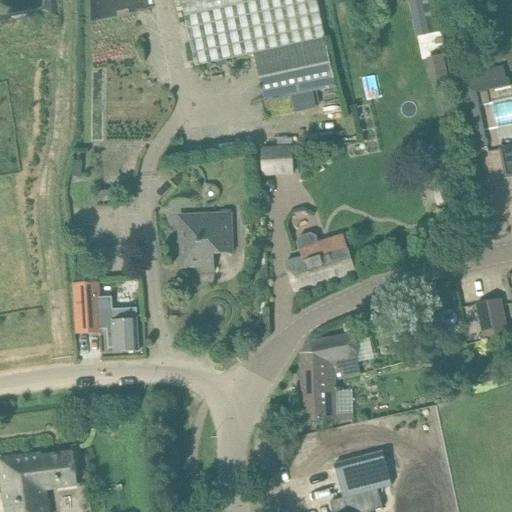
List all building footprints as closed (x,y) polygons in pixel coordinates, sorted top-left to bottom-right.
[(181,0),(195,66),(254,53),(325,38),(316,0),(181,0)] [(325,38),(254,53),(265,103),(336,87),(325,38)] [(443,54),(426,58),(432,84),(449,80),(443,54)] [(291,145),(262,147),(263,176),(293,175),(291,145)] [(440,208),(442,208),(446,208),(448,207),(449,206),(452,203),(452,201),(452,199),(450,189),(449,187),(448,186),(445,185),(442,184),(440,184),(437,186),(436,186),(434,188),(434,189),(433,192),(435,204),(436,205),(438,207),(440,208)] [(180,224),(181,247),(182,267),(201,267),(201,271),(215,271),(214,253),(232,253),(231,214),(206,215),(207,222),(180,224)] [(285,263),(288,272),(294,291),(355,272),(343,235),(318,243),(316,236),(310,233),(299,237),(297,242),(302,258),(285,263)] [(98,283),(74,284),(77,333),(101,332),(101,329),(100,314),(99,298),(98,283)] [(112,320),(113,333),(114,352),(139,350),(136,314),(130,314),(129,294),(113,295),(114,320),(112,320)] [(501,299),(476,305),(484,341),(508,336),(501,299)] [(352,334),(309,343),(300,354),(303,420),(348,419),(348,416),(335,416),(334,380),(360,376),(352,334)] [(0,458),(0,465),(6,511),(48,511),(47,499),(42,500),(40,490),(77,485),(73,452),(41,456),(41,453),(0,458)] [(378,489),(363,493),(343,498),(346,511),(368,511),(383,508),(378,489)]
